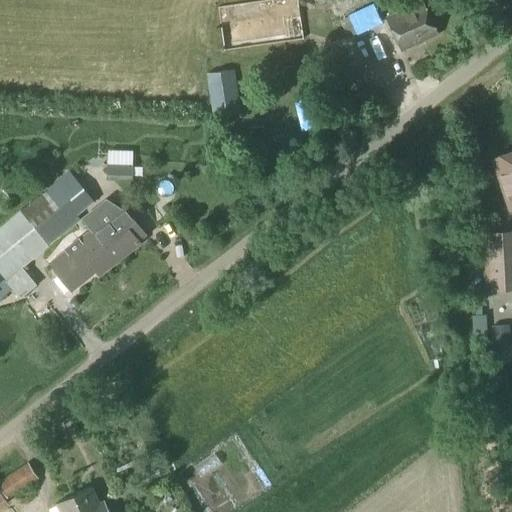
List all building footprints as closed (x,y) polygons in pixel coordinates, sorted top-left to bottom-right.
[(224,53),(304,42),(295,0),(260,0),(217,7),(224,53)] [(401,52),(437,35),(422,1),(385,18),(401,52)] [(373,4),(348,16),(356,33),(356,34),(381,23),(373,4)] [(214,118),(240,114),(234,70),(207,74),(214,118)] [(511,152),(495,158),(508,199),(511,209),(511,152)] [(105,181),(132,182),(133,164),(106,164),(105,181)] [(22,268),(52,244),(85,218),(80,213),(94,202),(70,173),(0,227),(0,298),(12,289),(20,299),(36,286),(22,268)] [(97,201),(82,213),(86,218),(84,220),(93,230),(117,262),(140,244),(115,213),(109,218),(97,201)] [(100,275),(117,262),(93,230),(50,264),(71,291),(96,271),(100,275)] [(511,231),(486,233),(487,254),(489,289),(511,287),(511,231)] [(0,486),(9,500),(39,479),(28,463),(0,480),(0,486)] [(130,479),(126,471),(119,474),(123,482),(130,479)] [(108,511),(104,501),(99,503),(92,486),(74,495),(81,511),(108,511)] [(1,493),(0,493),(0,509),(8,504),(1,493)] [(81,511),(74,495),(55,504),(59,511),(81,511)]
